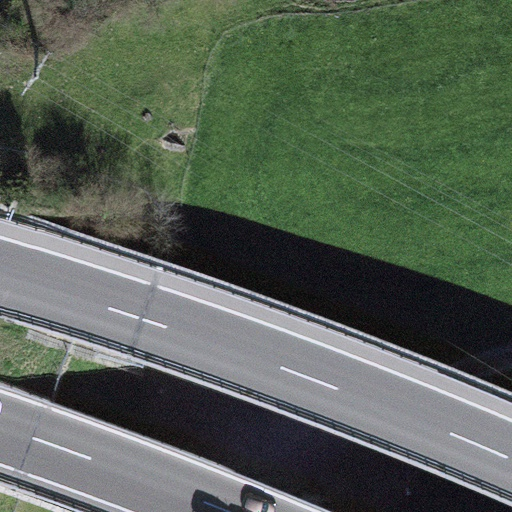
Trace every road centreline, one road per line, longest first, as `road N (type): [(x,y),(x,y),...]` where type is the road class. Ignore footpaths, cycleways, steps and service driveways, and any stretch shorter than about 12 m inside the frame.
road 1 (motorway): [(511,460),(308,378),(0,274)]
road 2 (track): [(263,511),(409,396),(511,357)]
road 3 (motorway): [(0,427),(220,511)]
